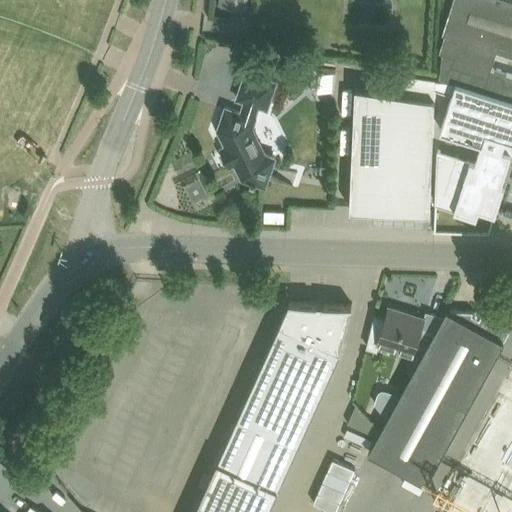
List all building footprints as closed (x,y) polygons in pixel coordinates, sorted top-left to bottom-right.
[(216,0),(216,6),(232,8),(245,9),(245,0),(216,0)] [(442,50),(440,75),(457,81),(511,99),(511,72),(490,65),(487,74),(470,69),(478,43),(495,49),(511,54),(511,0),(453,0),(443,32),(444,32),(440,49),(442,50)] [(265,185),(271,167),(276,152),(265,149),(253,125),(257,115),(255,114),(259,105),(267,107),(277,81),(246,70),(236,98),(244,100),(241,111),(225,106),(218,129),(225,144),(221,146),(230,165),(234,163),(242,178),(250,181),(250,182),(255,184),(255,182),(265,185)] [(405,71),(402,91),(356,84),(350,207),(376,209),(376,206),(413,207),(413,210),(430,211),(435,96),(436,77),(405,71)] [(476,161),(457,154),(444,192),(458,197),(454,208),(477,215),(480,207),(496,213),(505,185),(502,184),(511,152),(511,99),(457,81),(441,130),(482,143),(476,161)] [(263,511),(338,349),(351,304),(290,300),(193,511),(263,511)] [(408,312),(389,306),(385,318),(375,315),(365,346),(375,349),(378,340),(413,351),(423,320),(407,315),(408,312)] [(100,307),(95,316),(105,322),(110,312),(100,307)] [(426,482),(501,346),(511,324),(511,311),(483,310),(479,317),(472,314),(473,310),(460,309),(449,309),(447,308),(369,451),(426,482)] [(369,395),(359,414),(381,425),(386,416),(369,395)]
